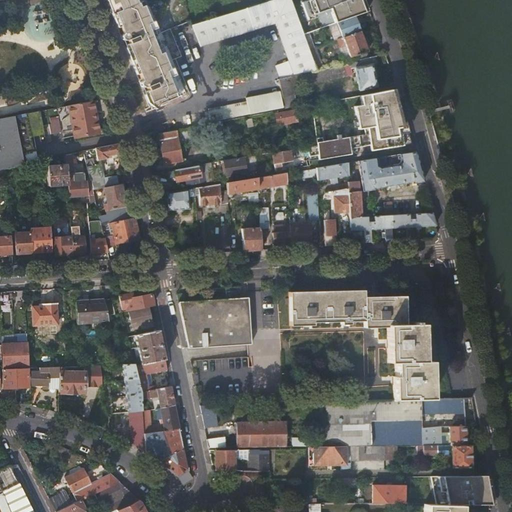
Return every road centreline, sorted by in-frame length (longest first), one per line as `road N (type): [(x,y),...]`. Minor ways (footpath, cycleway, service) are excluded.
road 1 (unclassified): [(156,271),(451,248)]
road 2 (residential): [(156,271),(119,96),(79,0)]
road 3 (tertiary): [(505,511),(451,248)]
road 4 (tertiary): [(451,248),(377,0)]
road 5 (residential): [(207,492),(156,271)]
road 6 (residential): [(183,500),(105,451),(0,419)]
road 7 (residential): [(156,271),(0,281)]
